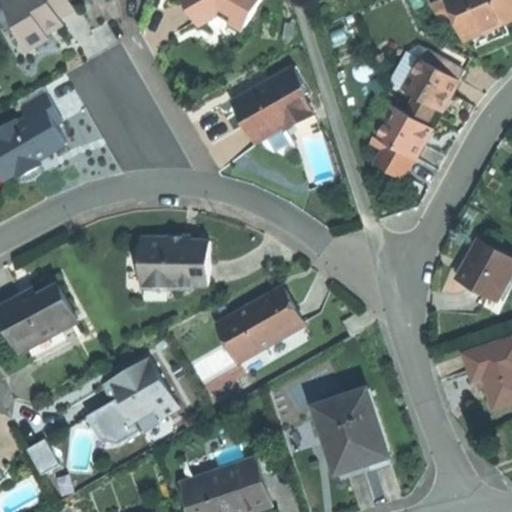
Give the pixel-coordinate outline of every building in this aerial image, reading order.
[(7,30),(17,24),(7,6),(3,0),(0,0),(0,20),(3,22),(7,30)] [(17,0),(7,6),(17,24),(32,50),(51,39),(49,34),(58,29),(65,25),(61,18),(76,9),(71,0),(17,0)] [(245,30),(261,0),(185,0),(201,25),(218,15),(231,22),(245,30)] [(511,0),(450,0),(467,37),(473,35),(506,20),(511,17),(511,0)] [(506,20),(473,35),(476,41),(509,27),(506,20)] [(432,62),(460,76),(465,66),(437,51),(432,62)] [(414,91),(438,104),(443,107),(452,91),(460,76),(432,62),(421,56),(405,87),(414,91)] [(287,130),(290,128),(315,114),(305,95),(309,93),(295,67),(270,81),(274,87),(263,93),(259,87),(234,100),(247,123),(251,121),(256,129),(262,140),(266,139),(285,128),(287,130)] [(274,87),(270,81),(259,87),(263,93),(274,87)] [(0,169),(6,179),(19,172),(27,174),(40,167),(42,159),(39,154),(47,149),(50,154),(69,142),(58,123),(64,119),(44,85),(19,100),(30,119),(23,123),(13,122),(1,129),(0,131),(0,169)] [(409,101),(433,114),(438,104),(414,91),(409,101)] [(429,122),(433,114),(409,101),(405,109),(429,122)] [(434,124),(429,122),(405,109),(396,104),(379,135),(392,142),(417,156),(425,142),(434,124)] [(296,139),(290,128),(287,130),(285,128),(266,139),(268,144),(279,149),(296,139)] [(376,141),(386,147),(386,146),(389,147),(392,142),(379,135),(376,141)] [(407,175),(417,156),(392,142),(389,147),(386,146),(386,147),(379,160),(407,175)] [(40,167),(46,163),(43,158),(50,154),(47,149),(39,154),(42,159),(40,167)] [(19,174),(21,178),(27,174),(19,172),(6,179),(7,181),(19,174)] [(145,289),(196,289),(196,285),(213,286),(213,241),(198,241),(188,241),(182,236),(176,236),(176,239),(146,238),(145,289)] [(498,296),(509,276),(503,273),(511,257),(511,254),(481,238),(471,257),(460,275),(498,296)] [(511,270),(509,276),(498,296),(504,299),(511,284),(511,270)] [(23,351),(31,348),(66,329),(82,321),(63,284),(41,296),(38,289),(20,298),(1,308),(23,351)] [(233,316),(254,353),(307,325),(297,307),(286,287),(277,292),(276,296),(257,306),(256,304),(233,316)] [(257,306),(276,296),(277,292),(256,304),(257,306)] [(241,361),(254,353),(233,316),(221,323),(241,361)] [(66,329),(31,348),(37,360),(72,342),(66,329)] [(511,335),(467,351),(471,364),(475,377),(486,374),(497,405),(511,399),(511,335)] [(125,396),(138,419),(159,408),(164,417),(182,407),(153,357),(129,371),(115,379),(115,380),(107,385),(116,400),(116,401),(125,396)] [(342,471),(392,455),(371,389),(321,405),(342,471)] [(144,430),(138,419),(125,396),(116,401),(116,400),(91,415),(104,437),(121,443),(144,430)] [(30,448),(45,474),(63,463),(49,437),(30,448)] [(394,462),(392,455),(342,471),(344,478),(371,469),(394,462)] [(241,511),(248,510),(273,501),(259,460),(189,484),(198,511),(241,511)]
